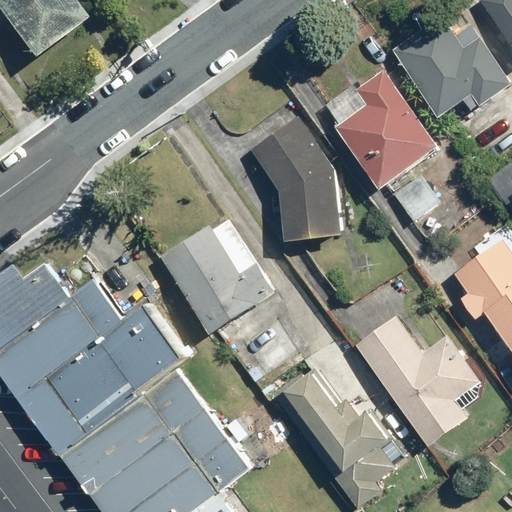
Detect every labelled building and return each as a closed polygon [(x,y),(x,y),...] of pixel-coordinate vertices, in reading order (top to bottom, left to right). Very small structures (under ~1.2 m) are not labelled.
[(0,0),(0,16),(28,56),(84,14),(73,0),(0,0)] [(511,0),(482,0),(511,38),(511,0)] [(511,89),(511,74),(475,23),(458,35),(446,19),(398,54),(446,122),(480,97),(487,107),(511,89)] [(445,149),(386,71),(360,91),(357,87),(330,108),(344,127),(340,131),(387,193),(445,149)] [(351,228),(311,121),(257,141),(298,249),(351,228)] [(511,164),(490,182),(511,210),(511,164)] [(443,205),(420,176),(395,196),(417,225),(443,205)] [(229,217),(166,261),(217,335),(281,291),(229,217)] [(511,245),(507,239),(454,277),(467,294),(462,297),(480,321),(490,314),(511,343),(511,245)] [(0,277),(0,350),(125,511),(236,511),(223,494),(254,469),(178,369),(192,359),(151,304),(128,321),(98,278),(73,295),(50,264),(28,281),(18,264),(0,277)] [(402,318),(360,348),(433,447),(472,418),(461,403),(487,384),(452,335),(427,353),(402,318)] [(125,511),(0,350),(0,368),(9,381),(108,511),(125,511)] [(321,369),(281,396),(361,511),(362,511),(389,494),(382,484),(400,472),(385,451),(401,440),(376,405),(361,415),(352,401),(346,405),(321,369)]
